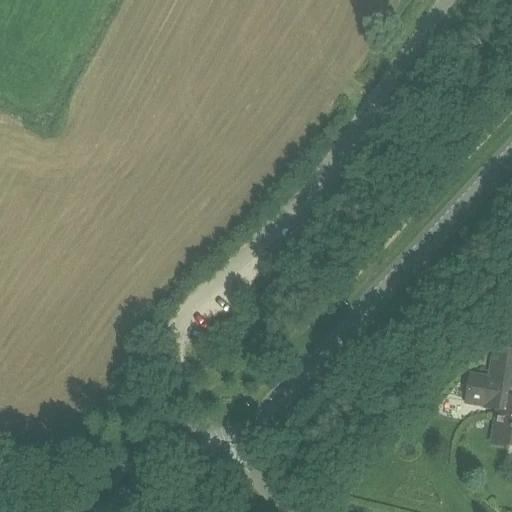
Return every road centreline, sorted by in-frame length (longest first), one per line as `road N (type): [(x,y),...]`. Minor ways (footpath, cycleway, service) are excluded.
road 1 (unclassified): [(229,456),(187,410),(171,375),(180,319),(319,181),(448,0)]
road 2 (tertiary): [(229,456),(511,154)]
